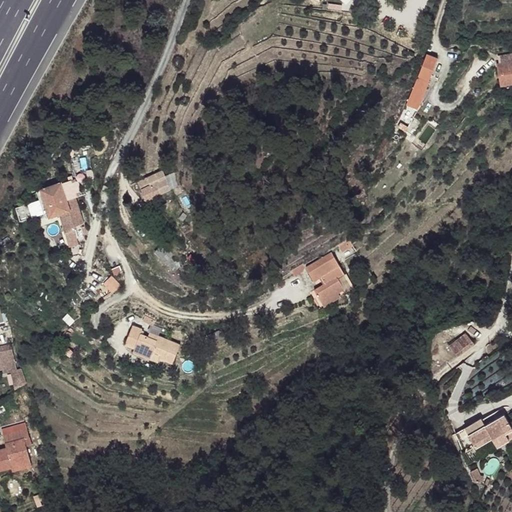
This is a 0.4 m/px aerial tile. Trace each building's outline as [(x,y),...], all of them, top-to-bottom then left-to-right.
[(427,56),(423,68),(434,72),(439,60),(427,56)] [(511,60),(496,63),(499,84),(511,81),(511,60)] [(423,68),(409,108),(420,111),(422,108),(431,81),(434,72),(423,68)] [(419,115),(411,111),(401,131),(409,134),(419,115)] [(267,150),(273,154),(277,147),(271,143),(267,150)] [(148,183),(140,186),(146,201),(171,190),(167,179),(164,180),(163,178),(148,183)] [(72,180),(62,184),(70,211),(80,207),(72,180)] [(62,184),(42,189),(51,217),(60,214),(70,211),(62,184)] [(80,207),(70,211),(76,227),(84,224),(80,207)] [(70,211),(60,214),(66,230),(76,227),(70,211)] [(161,236),(155,242),(164,255),(166,253),(171,249),(161,236)] [(351,243),(342,248),(346,253),(354,248),(351,243)] [(171,249),(166,253),(173,260),(175,258),(173,251),(171,249)] [(335,254),(310,270),(319,283),(324,280),(328,286),(319,292),(327,304),(349,290),(342,279),(349,275),(335,254)] [(349,290),(327,304),(330,308),(352,295),(349,290)] [(125,319),(118,336),(127,340),(127,342),(132,344),(137,335),(161,349),(170,350),(174,337),(153,330),(151,334),(140,329),(133,327),(135,323),(125,319)] [(142,325),(140,329),(151,334),(153,330),(142,325)] [(208,335),(207,336),(210,343),(223,337),(220,330),(213,332),(208,335)] [(468,330),(449,338),(454,350),(473,341),(468,330)] [(137,335),(132,344),(127,342),(126,344),(144,351),(147,343),(155,346),(153,350),(167,356),(170,350),(161,349),(137,335)] [(0,358),(0,359),(2,367),(13,365),(16,364),(13,345),(0,347),(0,358)] [(496,407),(460,424),(467,438),(482,430),(487,439),(500,432),(497,426),(504,422),(496,407)] [(7,451),(0,453),(0,473),(14,471),(13,467),(31,461),(26,442),(30,440),(27,433),(4,439),(7,451)] [(31,461),(13,467),(14,471),(15,475),(34,469),(31,461)]
